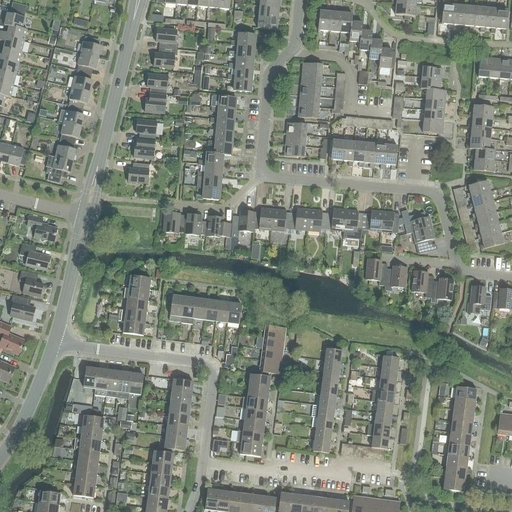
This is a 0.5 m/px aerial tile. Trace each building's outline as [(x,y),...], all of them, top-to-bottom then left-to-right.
[(197,0),(197,7),(207,8),(208,0),(197,0)] [(208,0),(207,8),(218,9),(218,0),(208,0)] [(218,0),(218,9),(229,10),(229,0),(218,0)] [(279,0),(259,0),(259,7),(279,9),(279,0)] [(27,6),(21,5),(15,4),(14,10),(25,13),(27,6)] [(396,4),(396,5),(395,16),(404,16),(404,20),(410,21),(410,17),(414,17),(415,6),(396,4)] [(452,26),(454,6),(443,5),(441,25),(448,25),(448,30),(452,31),(452,26)] [(452,26),(459,26),(459,31),(463,31),(463,27),(464,7),(454,6),(452,26)] [(279,9),(259,7),(258,18),(278,20),(279,9)] [(463,27),(470,27),(469,32),(473,32),(474,28),(473,28),(475,8),(464,7),(463,27)] [(330,13),(330,12),(323,12),(324,9),(320,8),(317,31),(328,32),(330,13)] [(473,28),(474,28),(480,28),(480,33),(484,33),(484,29),(486,9),(475,8),(473,28)] [(330,13),(328,32),(339,33),(341,14),(341,13),(334,13),(334,10),(330,9),(330,12),(330,13)] [(484,29),(491,29),(491,34),(494,34),(495,30),(496,10),(486,9),(484,29)] [(7,14),(4,26),(27,31),(27,30),(22,29),(25,18),(24,18),(25,13),(14,10),(12,15),(7,14)] [(341,14),(339,33),(349,34),(350,34),(351,19),(352,19),(352,15),(345,14),(345,11),(341,10),(341,13),(341,14)] [(495,30),(502,30),(501,35),(505,35),(507,11),(496,10),(495,30)] [(278,20),(258,18),(257,29),(277,31),(278,20)] [(350,34),(349,34),(349,42),(359,43),(360,43),(361,28),(362,23),(355,23),(355,20),(352,19),(351,19),(350,34)] [(4,26),(9,27),(7,33),(0,31),(0,36),(24,42),(27,31),(4,26)] [(360,43),(359,43),(359,51),(369,52),(370,52),(371,37),(372,33),(364,32),(365,29),(361,28),(360,43)] [(214,30),(207,29),(206,41),(213,42),(214,30)] [(159,49),(175,50),(175,45),(177,31),(157,30),(156,43),(159,43),(159,49)] [(230,42),(230,45),(230,46),(237,47),(237,46),(254,47),(255,36),(238,34),(237,42),(230,42)] [(24,42),(0,36),(0,40),(5,42),(3,49),(21,53),(24,42)] [(54,46),(56,39),(49,37),(48,44),(54,46)] [(80,55),(98,59),(101,47),(95,46),(97,40),(85,37),(84,43),(83,43),(80,55)] [(370,52),(369,52),(368,60),(379,61),(381,46),(382,42),(374,41),(375,38),(371,37),(370,52)] [(236,57),(253,59),(254,47),(237,46),(237,47),(237,53),(230,53),(229,57),(229,58),(236,58),(236,57)] [(379,61),(378,69),(390,70),(392,50),(384,50),(385,47),(381,46),(379,61)] [(21,53),(3,49),(2,56),(0,55),(0,59),(19,64),(21,53)] [(174,56),(175,50),(159,49),(158,55),(154,54),(153,68),(173,69),(174,56)] [(98,59),(80,55),(77,66),(78,66),(77,72),(88,75),(90,69),(95,70),(98,59)] [(252,70),(253,59),(236,57),(236,58),(235,65),(229,64),(228,68),(228,69),(235,70),(235,69),(252,70)] [(489,79),(490,59),(479,58),(478,78),(489,79)] [(19,64),(0,59),(0,71),(16,75),(19,64)] [(490,59),(489,79),(499,80),(501,60),(490,59)] [(501,60),(499,80),(510,81),(511,61),(501,60)] [(302,64),(301,75),(321,77),(322,66),(302,64)] [(421,79),(441,81),(442,70),(422,68),(421,79)] [(227,80),(234,81),(234,80),(251,81),(252,70),(235,69),(235,70),(235,76),(228,76),(227,79),(227,80)] [(16,75),(0,71),(0,83),(13,86),(16,75)] [(88,75),(77,72),(75,78),(74,77),(72,89),(89,93),(92,82),(87,81),(88,75)] [(359,72),(358,85),(366,86),(367,85),(367,82),(368,73),(361,72),(359,72)] [(166,96),(166,90),(168,77),(148,75),(147,88),(150,89),(150,94),(166,96)] [(321,77),(301,75),(300,86),(320,88),(321,77)] [(441,81),(421,79),(420,90),(426,91),(426,90),(440,91),(441,81)] [(234,80),(234,81),(233,88),(227,87),(226,92),(234,93),(234,92),(250,93),(251,81),(234,80)] [(13,86),(0,83),(0,94),(10,97),(13,86)] [(320,88),(300,86),(299,96),(319,98),(320,88)] [(89,93),(72,89),(69,101),(70,101),(68,106),(80,109),(81,104),(87,105),(89,93)] [(426,90),(426,91),(425,101),(445,103),(446,92),(440,91),(426,90)] [(6,97),(10,98),(10,97),(0,94),(0,113),(1,113),(2,108),(3,108),(6,97)] [(166,96),(150,94),(149,100),(145,100),(144,113),(164,115),(165,102),(166,96)] [(211,107),(218,108),(218,109),(235,111),(236,99),(220,97),(212,96),(212,101),(211,107)] [(319,98),(299,96),(299,107),(318,109),(319,98)] [(445,103),(425,101),(424,112),(444,113),(445,103)] [(58,122),(63,123),(81,128),(84,116),(78,115),(80,109),(68,106),(67,112),(61,111),(58,122)] [(472,117),(492,119),(493,108),(473,106),(472,114),(469,114),(469,117),(472,118),(472,117)] [(217,120),(234,122),(235,111),(218,109),(218,108),(211,107),(211,112),(218,113),(217,119),(217,120)] [(318,109),(299,107),(298,118),(317,120),(318,109)] [(444,113),(424,112),(423,122),(443,124),(444,113)] [(472,117),(472,118),(471,125),(468,125),(468,128),(471,128),(491,130),(492,119),(472,117)] [(233,133),(234,122),(217,120),(217,119),(210,119),(210,120),(209,124),(217,124),(216,131),(216,132),(233,133)] [(139,140),(155,141),(155,136),(157,122),(137,120),(136,134),(139,134),(139,140)] [(443,124),(423,122),(422,133),(442,135),(443,124)] [(81,128),(63,123),(60,135),(61,135),(60,141),(71,144),(73,138),(78,139),(81,128)] [(286,135),(306,137),(307,126),(287,124),(286,135)] [(471,128),(470,135),(467,135),(467,139),(470,139),(490,141),(491,130),(471,128)] [(215,143),(232,145),(233,133),(216,132),(216,131),(209,130),(208,135),(216,136),(215,142),(215,143)] [(285,146),(305,147),(306,137),(286,135),(285,146)] [(470,139),(469,146),(466,146),(466,150),(475,151),(475,150),(489,151),(490,141),(470,139)] [(154,147),(155,141),(139,140),(138,146),(134,145),(133,158),(153,160),(154,147)] [(384,165),(384,166),(391,166),(391,171),(395,171),(397,147),(390,146),(391,140),(387,140),(386,146),(384,165)] [(58,146),(55,158),(73,162),(76,151),(70,149),(71,144),(60,141),(58,147),(58,146)] [(342,162),(343,142),(332,141),(330,161),(338,161),(337,166),(341,166),(342,162)] [(232,145),(215,143),(215,142),(208,142),(207,146),(214,147),(214,154),(214,155),(223,155),(223,156),(231,156),(231,152),(232,145)] [(354,143),(343,142),(342,162),(348,162),(348,167),(352,167),(352,163),(354,143)] [(363,164),(365,144),(354,143),(352,163),(359,163),(359,168),(363,168),(363,164)] [(7,165),(12,147),(1,144),(0,147),(0,165),(1,163),(7,165)] [(375,145),(365,144),(363,164),(370,164),(369,169),(373,169),(374,165),(373,165),(375,145)] [(373,165),(374,165),(380,165),(380,170),(384,170),(384,166),(384,165),(386,146),(375,145),(373,165)] [(304,158),(305,147),(285,146),(284,157),(304,158)] [(23,150),(12,147),(7,165),(19,168),(20,162),(26,164),(29,152),(23,150)] [(475,150),(475,151),(474,157),(471,157),(471,161),(474,161),(494,162),(495,151),(489,151),(475,150)] [(214,155),(214,154),(206,154),(205,162),(198,161),(198,166),(205,166),(205,165),(222,167),(223,156),(223,155),(214,155)] [(59,185),(61,178),(63,178),(64,173),(70,174),(73,162),(55,158),(48,156),(48,157),(49,157),(46,167),(46,168),(47,168),(46,174),(48,175),(47,182),(47,181),(59,184),(59,185)] [(474,161),(473,168),(470,167),(470,171),(493,173),(494,162),(474,161)] [(147,185),(149,166),(133,164),(132,170),(129,170),(127,183),(147,185)] [(197,172),(197,177),(204,178),(204,177),(221,178),(222,167),(205,165),(205,166),(204,173),(197,172)] [(196,187),(196,188),(203,189),(203,188),(220,189),(221,178),(204,177),(204,178),(197,177),(196,187)] [(468,199),(471,198),(490,193),(487,182),(468,187),(470,194),(467,195),(468,199)] [(203,188),(203,189),(202,196),(195,195),(195,200),(203,200),(219,201),(220,189),(203,188)] [(470,209),(473,208),(493,203),(490,193),(471,198),(472,204),(469,205),(470,209)] [(473,219),(476,219),(476,218),(495,213),(493,203),(473,208),(475,215),(472,216),(473,219)] [(255,214),(253,230),(272,232),(273,210),(260,209),(260,214),(255,214)] [(273,210),(272,232),(284,233),(284,230),(290,230),(291,214),(286,213),(286,212),(273,210)] [(291,214),(290,230),(308,232),(309,211),(297,210),(297,214),(291,214)] [(327,214),(326,231),(331,231),(332,231),(344,233),(345,211),(333,210),(333,215),(327,214)] [(309,211),(308,232),(320,233),(320,230),(326,231),(327,214),(322,214),(322,212),(309,211)] [(345,211),(344,233),(356,234),(356,230),(362,231),(363,215),(357,214),(358,212),(345,211)] [(407,211),(401,213),(406,235),(412,234),(432,229),(429,218),(425,219),(424,213),(408,217),(407,211)] [(238,239),(239,232),(253,233),(253,230),(255,214),(241,212),(240,217),(233,217),(231,239),(238,239)] [(369,231),(380,232),(382,213),(371,212),(371,215),(365,215),(364,231),(369,231)] [(382,213),(380,232),(392,233),(397,234),(399,214),(393,214),(382,213)] [(475,230),(479,229),(498,224),(495,213),(476,218),(476,219),(478,225),(474,226),(475,230)] [(185,234),(187,217),(179,216),(179,215),(165,214),(163,233),(178,235),(178,234),(185,234)] [(187,217),(185,234),(185,235),(199,237),(199,236),(207,236),(208,223),(201,222),(201,217),(187,216),(187,217)] [(42,243),(45,241),(53,243),(57,229),(41,226),(42,220),(29,217),(27,227),(36,229),(34,239),(40,240),(42,243)] [(208,218),(208,223),(207,236),(207,237),(221,239),(221,237),(229,238),(230,225),(222,224),(223,219),(208,218)] [(478,240),(481,239),(500,234),(498,224),(479,229),(480,236),(477,236),(478,240)] [(432,229),(412,234),(418,255),(428,253),(426,247),(432,246),(431,240),(434,240),(432,229)] [(481,239),(483,246),(480,247),(481,251),(503,245),(500,234),(481,239)] [(47,272),(50,258),(35,254),(36,248),(22,245),(19,256),(28,258),(25,267),(47,272)] [(381,262),(367,261),(367,260),(365,281),(366,281),(379,282),(378,286),(384,287),(384,292),(386,265),(386,268),(381,267),(381,262)] [(392,273),(386,272),(387,265),(386,265),(384,292),(391,292),(391,288),(404,289),(405,289),(406,269),(393,268),(393,267),(392,267),(392,273)] [(40,299),(43,286),(36,284),(38,275),(21,271),(19,282),(25,283),(22,294),(40,299)] [(431,304),(433,277),(433,280),(427,279),(428,274),(427,274),(414,273),(414,272),(413,272),(411,293),(412,293),(425,294),(425,299),(431,299),(430,304),(431,304)] [(130,277),(128,289),(149,291),(151,280),(130,277)] [(433,277),(431,304),(437,304),(437,300),(451,301),(451,302),(453,281),(452,281),(439,280),(438,285),(433,285),(433,277)] [(472,287),(470,304),(468,304),(467,314),(479,315),(479,311),(490,312),(491,297),(485,297),(485,289),(472,287)] [(149,291),(128,289),(127,300),(147,303),(149,291)] [(511,311),(511,300),(511,291),(500,290),(499,294),(494,293),(492,309),(498,310),(511,311)] [(30,322),(33,309),(29,308),(31,300),(13,296),(11,304),(13,304),(10,317),(30,322)] [(169,322),(181,324),(184,298),(172,297),(170,317),(169,322)] [(193,320),(196,300),(184,298),(181,324),(192,325),(193,320)] [(147,303),(127,300),(126,311),(146,314),(147,303)] [(196,300),(193,320),(204,321),(207,301),(196,300)] [(207,301),(204,321),(215,323),(218,302),(207,301)] [(218,302),(215,323),(227,324),(229,304),(218,302)] [(229,304),(227,324),(239,325),(241,305),(229,304)] [(146,314),(126,311),(119,311),(118,322),(124,323),(144,325),(146,314)] [(0,348),(18,356),(24,341),(8,335),(11,328),(0,323),(0,336),(3,338),(0,344),(0,348)] [(123,334),(143,337),(144,329),(150,330),(150,326),(144,325),(124,323),(123,334)] [(266,327),(264,338),(284,341),(286,329),(266,327)] [(284,341),(264,338),(262,350),(282,353),(284,341)] [(282,353),(262,350),(261,361),(281,364),(282,353)] [(342,352),(326,350),(325,362),(340,364),(342,352)] [(0,380),(6,383),(13,368),(0,362),(0,354),(0,380)] [(227,355),(225,363),(234,364),(235,356),(230,355),(227,355)] [(399,360),(383,357),(382,369),(397,371),(399,360)] [(259,373),(277,375),(279,376),(281,364),(261,361),(259,373)] [(340,364),(325,362),(323,373),(339,375),(340,364)] [(83,388),(95,390),(97,370),(86,368),(83,388)] [(397,371),(382,369),(380,381),(396,383),(397,371)] [(94,396),(105,398),(109,371),(97,370),(95,390),(94,396)] [(117,393),(120,373),(109,371),(105,398),(117,399),(118,393),(117,393)] [(117,393),(118,393),(129,394),(131,374),(120,373),(117,393)] [(339,375),(323,373),(322,384),(337,386),(339,375)] [(131,374),(129,394),(141,396),(143,376),(131,374)] [(248,387),(269,390),(270,378),(250,376),(248,387)] [(193,383),(173,381),(171,392),(191,395),(193,383)] [(396,383),(380,381),(379,392),(394,394),(396,383)] [(337,386),(322,384),(320,396),(336,398),(337,386)] [(247,399),(267,401),(269,390),(248,387),(247,399)] [(477,391),(456,388),(455,400),(475,403),(477,391)] [(372,391),(371,402),(377,403),(393,405),(394,394),(379,392),(372,391)] [(191,395),(171,392),(170,404),(190,406),(191,395)] [(336,398),(320,396),(319,407),(334,409),(336,398)] [(245,410),(266,413),(267,401),(247,399),(243,398),(242,409),(245,410)] [(475,403),(455,400),(453,411),(474,414),(475,403)] [(393,405),(377,403),(376,414),(391,416),(393,405)] [(190,406),(170,404),(168,415),(188,418),(190,406)] [(72,412),(72,413),(80,414),(81,406),(73,405),(72,412)] [(334,409),(319,407),(313,406),(311,418),(317,419),(317,418),(333,420),(334,409)] [(244,421),(264,424),(266,413),(245,410),(244,421)] [(474,414),(453,411),(452,422),(472,425),(474,414)] [(391,416),(376,414),(374,426),(390,428),(391,416)] [(188,418),(168,415),(167,426),(187,429),(188,418)] [(509,436),(511,416),(500,415),(497,435),(509,436)] [(104,420),(83,417),(82,428),(82,429),(102,431),(104,420)] [(317,418),(317,419),(316,430),(331,432),(333,420),(317,418)] [(244,421),(243,432),(263,435),(264,424),(244,421)] [(472,425),(452,422),(450,434),(471,436),(472,425)] [(368,425),(367,436),(373,437),(388,439),(390,428),(374,426),(368,425)] [(187,429),(167,426),(165,438),(186,440),(187,429)] [(76,434),(81,435),(80,440),(101,443),(102,431),(82,429),(82,428),(77,428),(76,434)] [(331,432),(316,430),(314,441),(330,443),(331,432)] [(261,446),(263,435),(243,432),(238,432),(236,443),(241,444),(261,446)] [(471,436),(450,434),(449,445),(469,448),(471,436)] [(388,439),(373,437),(371,448),(374,449),(379,450),(385,451),(387,451),(388,439)] [(186,440),(165,438),(164,450),(184,452),(186,440)] [(101,443),(80,440),(75,439),(73,450),(79,451),(99,454),(101,443)] [(330,443),(314,441),(313,453),(328,455),(330,443)] [(261,446),(241,444),(240,455),(260,458),(261,446)] [(469,448),(449,445),(447,456),(468,459),(469,448)] [(213,446),(212,452),(212,453),(220,454),(221,447),(213,446)] [(132,455),(133,449),(125,447),(124,454),(132,455)] [(79,451),(77,462),(98,465),(99,454),(79,451)] [(153,452),(152,464),(172,467),(174,455),(153,452)] [(468,459),(447,456),(446,468),(466,470),(468,459)] [(98,465),(77,462),(76,474),(96,476),(98,465)] [(172,467),(152,464),(150,475),(171,478),(172,467)] [(466,474),(471,475),(472,471),(466,470),(446,468),(444,479),(465,482),(466,474)] [(96,476),(76,474),(74,485),(95,488),(96,476)] [(171,478),(150,475),(149,487),(169,489),(171,478)] [(465,482),(444,479),(443,490),(463,493),(465,482)] [(95,488),(74,485),(73,496),(93,499),(95,488)] [(169,489),(149,487),(148,498),(168,501),(169,489)] [(215,511),(216,511),(219,492),(207,490),(205,511),(215,511)] [(38,504),(58,507),(60,495),(40,492),(38,504)] [(219,492),(216,511),(227,511),(230,493),(219,492)] [(230,493),(227,511),(239,511),(242,495),(230,493)] [(107,505),(113,506),(114,506),(115,494),(108,494),(107,504),(106,505),(107,505)] [(289,511),(292,495),(280,494),(278,511),(289,511)] [(242,495),(239,511),(250,511),(253,496),(242,495)] [(292,495),(289,511),(301,511),(303,497),(292,495)] [(253,496),(250,511),(262,511),(264,498),(253,496)] [(303,497),(301,511),(312,511),(315,498),(303,497)] [(363,511),(365,499),(353,497),(351,511),(363,511)] [(168,501),(148,498),(146,509),(166,511),(168,501)] [(264,498),(262,511),(274,511),(276,499),(264,498)] [(315,498),(312,511),(324,511),(326,500),(315,498)] [(374,511),(376,500),(365,499),(363,511),(374,511)] [(324,511),(335,511),(337,501),(326,500),(324,511)] [(386,511),(388,502),(376,500),(374,511),(386,511)] [(347,511),(349,503),(337,501),(335,511),(347,511)] [(386,511),(398,511),(400,503),(388,502),(386,511)]
